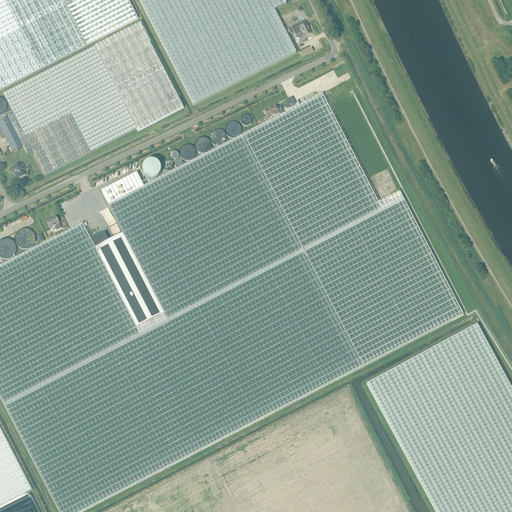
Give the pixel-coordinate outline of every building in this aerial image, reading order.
[(0,0),(0,89),(138,19),(128,0),(0,0)] [(139,0),(146,13),(170,0),(139,0)] [(284,0),(170,0),(146,13),(193,105),(296,53),(274,10),(287,3),(284,0)] [(8,118),(0,122),(0,129),(12,153),(23,147),(26,154),(32,151),(45,176),(137,129),(138,132),(184,108),(140,23),(94,47),(3,94),(14,115),(8,118)] [(300,29),(305,38),(312,34),(310,29),(309,29),(306,24),(300,27),(299,24),(292,27),(294,32),(300,29)] [(82,224),(0,266),(0,397),(59,511),(84,511),(270,416),(462,316),(400,192),(378,203),(323,94),(144,187),(137,173),(101,192),(123,234),(109,241),(104,232),(91,239),(82,224)] [(292,97),(285,101),(288,108),(296,104),(292,97)] [(283,111),(281,106),(277,108),(276,106),(264,111),(268,119),(279,113),(283,111)] [(22,163),(12,168),(14,171),(16,174),(15,174),(18,179),(26,175),(26,174),(26,175),(20,164),(22,163)] [(50,229),(55,226),(57,231),(62,228),(56,217),(47,222),(50,229)] [(37,239),(36,237),(36,235),(35,233),(34,232),(32,231),(31,230),(29,229),(27,229),(25,229),(24,230),(22,230),(20,231),(19,233),(18,235),(17,236),(17,238),(17,240),(17,242),(18,244),(19,245),(21,247),(22,248),(24,248),(26,249),(28,249),(30,248),(31,247),(34,246),(35,244),(36,243),(36,241),(37,239)] [(17,249),(17,247),(16,245),(15,243),(14,242),(13,241),(11,240),(9,239),(7,239),(6,239),(4,239),(2,240),(1,241),(0,242),(0,255),(1,257),(3,258),(5,258),(7,259),(8,259),(10,258),(12,257),(14,256),(15,254),(16,253),(17,251),(17,249)] [(367,384),(436,511),(511,511),(511,387),(478,324),(367,384)] [(0,506),(31,491),(0,430),(0,506)]
